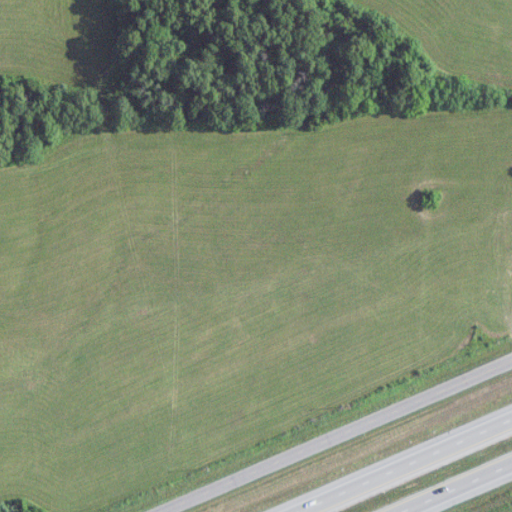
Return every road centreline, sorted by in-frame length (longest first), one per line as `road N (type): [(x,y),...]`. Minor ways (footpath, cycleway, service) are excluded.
road 1 (residential): [(168,511),(511,360)]
road 2 (motorway): [(511,430),(325,511)]
